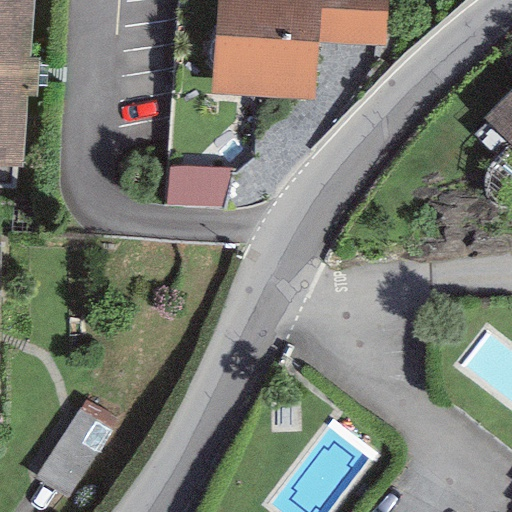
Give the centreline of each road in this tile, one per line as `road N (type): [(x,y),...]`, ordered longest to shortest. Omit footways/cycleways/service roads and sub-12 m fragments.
road 1 (tertiary): [(267,288),(353,150),(511,5)]
road 2 (tertiary): [(140,511),(192,434),(267,288)]
road 3 (residential): [(267,288),(511,277)]
